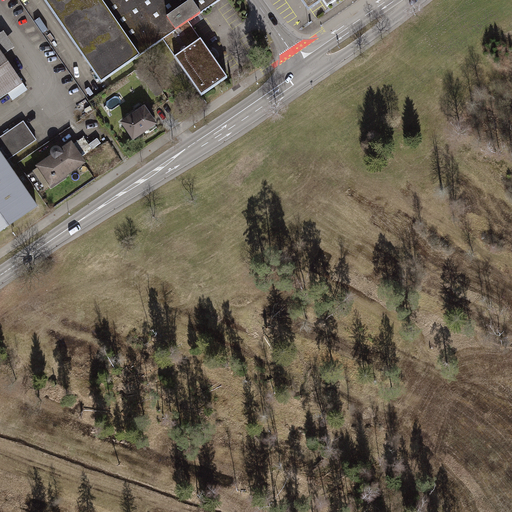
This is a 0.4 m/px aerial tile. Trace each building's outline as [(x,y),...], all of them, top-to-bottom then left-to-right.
[(40,0),(99,85),(161,42),(201,99),(228,81),(188,23),(221,0),(40,0)] [(301,0),(309,11),(322,2),(329,13),(347,0),(301,0)] [(0,104),(25,88),(0,52),(0,104)] [(156,121),(143,102),(118,119),(132,138),(156,121)] [(25,123),(0,139),(0,235),(40,209),(8,162),(38,142),(25,123)] [(83,160),(69,139),(34,162),(49,184),(83,160)]
